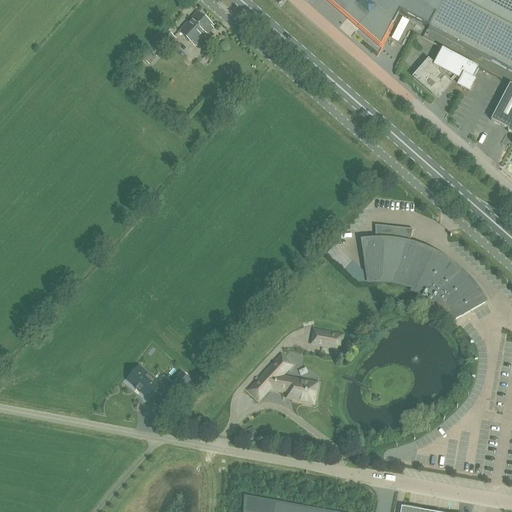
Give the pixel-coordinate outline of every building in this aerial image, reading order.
[(335,0),(385,43),(401,12),(427,26),(435,12),(411,0),(335,0)] [(511,0),(411,0),(435,12),(427,26),(511,70),(511,0)] [(188,39),(206,19),(198,12),(180,32),(188,39)] [(210,32),(214,28),(213,27),(214,26),(206,19),(188,39),(196,46),(209,31),(210,32)] [(177,39),(168,31),(144,59),(150,65),(170,42),(172,44),(177,39)] [(455,78),(463,82),(461,87),(469,91),(473,83),(472,82),(479,68),(443,48),(434,66),(433,66),(455,78)] [(451,81),(455,78),(433,66),(434,66),(433,65),(432,65),(434,67),(429,73),(428,73),(421,81),(420,80),(419,80),(438,97),(438,96),(451,82),(452,82),(451,81)] [(508,132),(511,133),(511,85),(510,84),(491,120),(509,130),(508,132)] [(486,136),(482,144),(486,146),(491,138),(486,136)] [(335,245),(327,254),(359,284),(372,282),(374,282),(377,282),(382,282),(385,282),(388,282),(392,283),(396,283),(398,284),(401,284),(404,285),(408,287),(411,288),(413,289),(412,292),(415,293),(417,294),(420,296),(422,297),(425,299),(429,302),(431,304),(433,306),(436,308),(438,306),(441,310),(443,313),(445,315),(447,318),(449,320),(450,323),(486,302),(479,292),(472,282),(463,274),(454,266),(444,259),(434,253),(423,248),(411,245),(410,244),(414,229),(376,225),(376,241),(363,242),(368,275),(335,245)] [(342,353),(345,335),(313,329),(311,346),(336,351),(336,352),(342,353)] [(314,404),(318,384),(281,377),(292,365),(282,356),(249,391),(260,400),(268,391),(269,388),(287,392),(286,399),(314,404)] [(134,374),(128,381),(137,389),(136,390),(137,389),(140,392),(140,393),(141,392),(150,400),(157,391),(163,396),(172,404),(191,382),(185,377),(180,383),(176,380),(167,391),(142,369),(136,376),(134,374)] [(243,511),(330,511),(244,496),(243,511)] [(371,497),(366,511),(376,511),(380,500),(371,497)]
